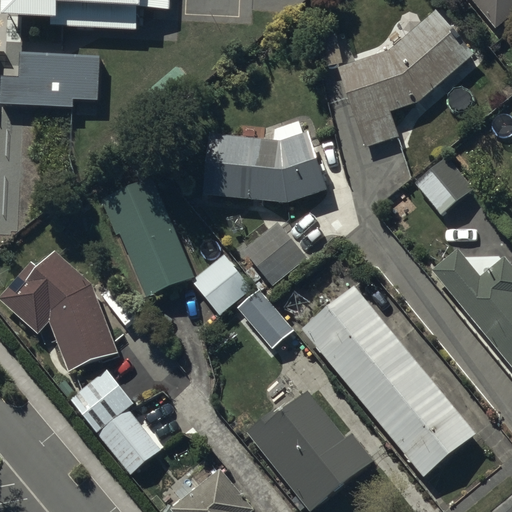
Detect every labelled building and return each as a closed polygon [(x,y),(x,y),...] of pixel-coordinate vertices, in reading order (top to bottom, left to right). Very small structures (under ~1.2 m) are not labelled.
[(9,0),(8,15),(152,26),(154,0),(9,0)] [(511,0),(470,0),(496,31),(511,17),(511,0)] [(339,68),(366,149),(399,139),(391,115),(420,104),(475,56),(438,12),(391,52),(339,68)] [(2,79),(1,107),(74,111),(74,102),(98,103),(101,58),(21,54),(19,80),(2,79)] [(290,206),(329,193),(309,134),(304,136),(299,123),(275,131),(274,142),(210,136),(204,197),(290,206)] [(490,162),(475,141),(455,155),(470,176),(490,162)] [(450,160),(417,187),(441,217),(474,191),(450,160)] [(117,238),(120,237),(147,300),(195,280),(153,179),(101,201),(117,238)] [(307,261),(278,225),(244,252),(273,287),(307,261)] [(50,325),(68,374),(119,356),(93,287),(56,252),(37,269),(32,264),(0,299),(0,301),(38,337),(50,325)] [(459,252),(433,273),(511,369),(511,265),(506,259),(481,280),(459,252)] [(253,291),(225,257),(192,283),(220,318),(253,291)] [(354,288),(302,332),(424,479),(476,436),(354,288)] [(107,372),(71,402),(131,477),(161,452),(129,411),(134,406),(107,372)] [(277,410),(247,435),(308,511),(312,511),(375,463),(353,435),(346,440),(309,393),(281,415),(277,410)] [(86,511),(53,470),(6,509),(8,511),(86,511)] [(182,503),(171,511),(254,511),(222,472),(194,494),(187,485),(175,495),(182,503)]
